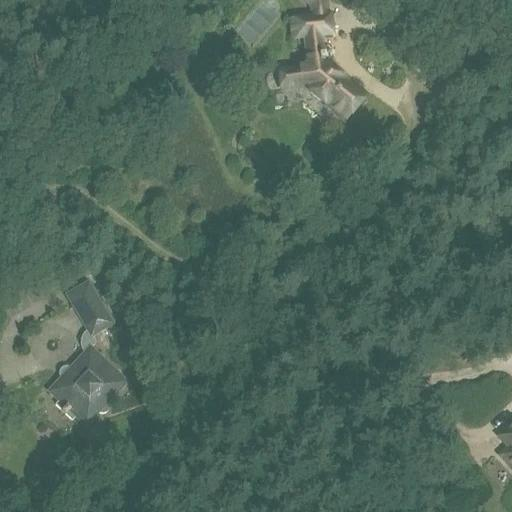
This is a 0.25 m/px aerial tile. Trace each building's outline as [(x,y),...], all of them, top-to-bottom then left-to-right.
[(304,0),(318,9),(323,0),(304,0)] [(291,43),(302,41),(306,71),(278,74),(280,94),(303,91),(344,124),(367,97),(326,63),(323,39),(334,38),(331,15),(288,20),(291,43)] [(95,335),(112,325),(88,284),(67,297),(88,332),(91,337),(95,335)] [(91,337),(88,332),(86,334),(83,336),(81,338),(80,341),(79,343),(79,346),(79,349),(80,352),(81,355),(83,357),(71,370),(69,369),(67,369),(65,369),(63,370),(62,371),(60,373),(60,375),(60,377),(60,379),(61,380),(49,394),(59,403),(55,406),(72,422),(75,418),(85,428),(98,414),(99,415),(101,416),(103,415),(105,414),(107,413),(108,412),(109,410),(109,408),(108,406),(107,404),(126,384),(92,352),(95,335),(91,337)] [(511,441),(503,449),(511,458),(511,461),(505,468),(511,476),(511,441)]
